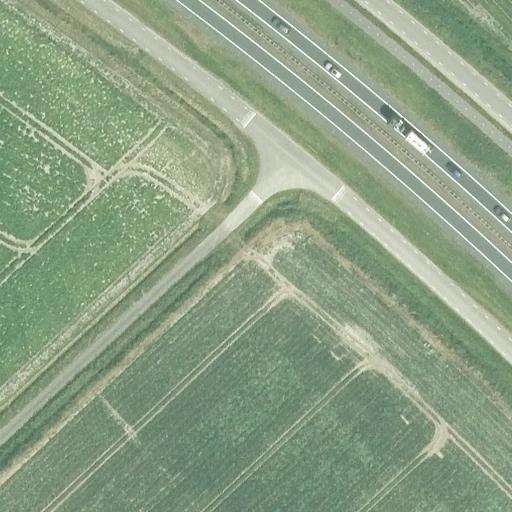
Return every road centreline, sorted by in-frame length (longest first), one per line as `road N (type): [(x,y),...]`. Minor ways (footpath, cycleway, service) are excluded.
road 1 (trunk): [(187,0),(316,98),(511,274)]
road 2 (unclassified): [(0,437),(295,160)]
road 3 (trunk): [(511,222),(247,0)]
road 4 (unclassified): [(295,160),(511,352)]
road 5 (unclassified): [(90,0),(295,160)]
road 6 (tertiary): [(375,0),(511,118)]
